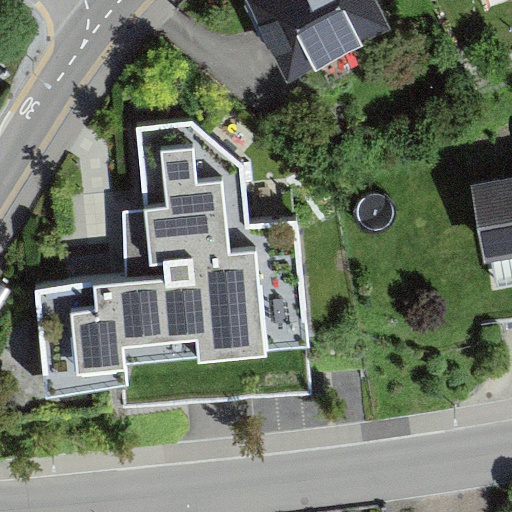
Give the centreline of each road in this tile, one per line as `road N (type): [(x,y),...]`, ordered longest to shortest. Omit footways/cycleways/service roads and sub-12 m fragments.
road 1 (residential): [(0,511),(511,448)]
road 2 (residential): [(0,182),(63,75),(114,10)]
